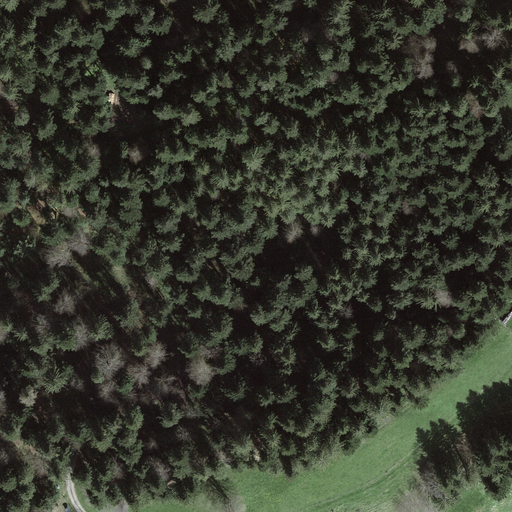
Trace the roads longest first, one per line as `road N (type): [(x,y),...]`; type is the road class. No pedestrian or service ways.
road 1 (track): [(100,407),(190,385),(294,301),(319,243),(305,223),(140,125),(133,89),(174,23),(203,0)]
road 2 (track): [(511,298),(427,395),(342,452),(120,498),(74,497)]
